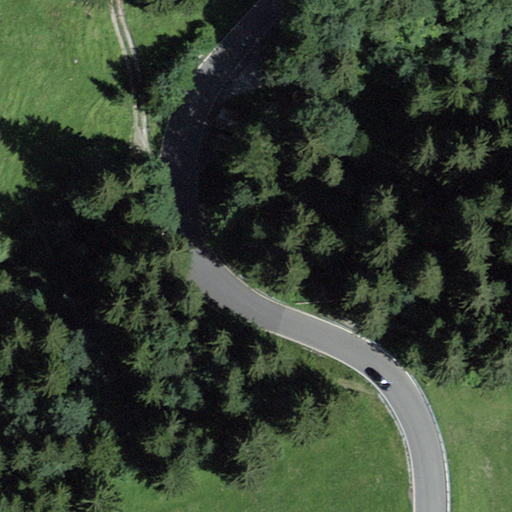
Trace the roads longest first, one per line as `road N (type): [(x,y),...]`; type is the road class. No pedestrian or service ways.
road 1 (secondary): [(278,0),(188,116),(180,196),(191,238),(226,297),(361,351),(389,372),(413,408),(428,455),(433,511)]
road 2 (track): [(115,0),(146,153),(180,179)]
